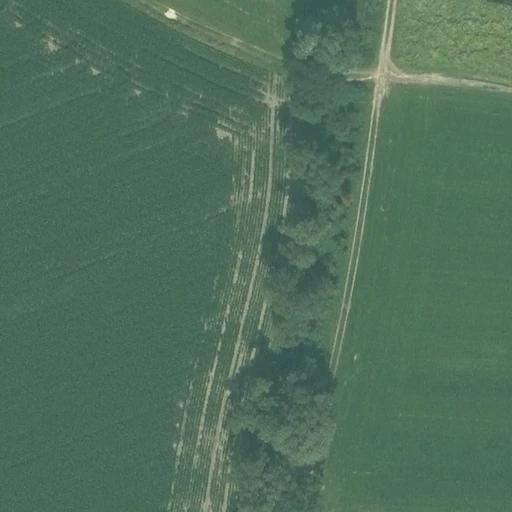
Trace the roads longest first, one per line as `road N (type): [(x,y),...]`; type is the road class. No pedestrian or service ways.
road 1 (track): [(297,511),(380,78)]
road 2 (track): [(141,0),(311,73),(380,78)]
road 3 (track): [(511,90),(380,78)]
